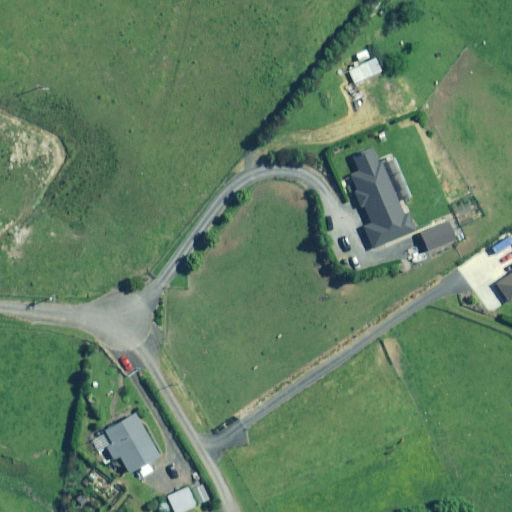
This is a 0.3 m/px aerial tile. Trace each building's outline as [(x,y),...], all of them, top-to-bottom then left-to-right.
[(364,78),(360,67),(349,72),(353,83),(364,78)] [(401,215),(374,149),(351,159),(357,172),(348,175),(354,190),(352,191),(359,208),(362,206),(369,224),(361,227),(370,249),(413,231),(406,214),(401,215)] [(423,254),(420,246),(406,251),(409,259),(423,254)] [(511,271),(494,284),(507,303),(511,299),(511,271)] [(158,455),(134,413),(91,439),(99,452),(105,463),(117,456),(127,474),(158,455)] [(180,511),(195,506),(186,488),(166,497),(173,511),(180,511)]
